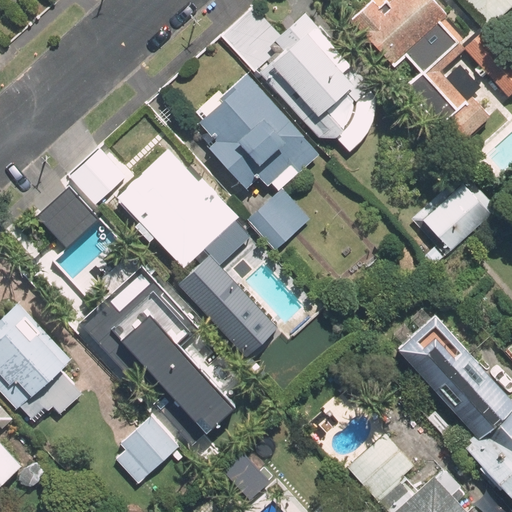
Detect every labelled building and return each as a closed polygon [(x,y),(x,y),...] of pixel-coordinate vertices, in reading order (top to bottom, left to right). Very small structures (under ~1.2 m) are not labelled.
[(371,0),(352,17),(400,70),(415,57),(408,49),(447,13),(434,0),(371,0)] [(511,2),(511,0),(465,0),(488,25),(511,2)] [(259,69),(256,71),(316,137),(334,138),(346,152),(352,148),(359,141),(365,133),(369,124),(372,114),(373,104),(372,96),(367,90),(370,88),(310,23),(301,13),(279,32),(255,6),(226,32),(259,69)] [(511,92),(511,63),(482,31),(464,48),(508,96),(511,92)] [(318,151),(244,70),(221,92),(216,86),(194,107),(202,117),(198,120),(216,140),(210,146),(246,186),(260,173),(267,182),(272,178),(279,186),(318,151)] [(196,179),(167,148),(118,194),(141,219),(134,225),(147,239),(154,234),(182,264),(237,215),(200,175),(196,179)] [(438,235),(429,244),(441,258),(495,209),(464,176),(420,215),(438,235)] [(282,187),(249,217),(277,248),(310,218),(282,187)] [(64,244),(94,218),(68,188),(38,214),(64,244)] [(246,364),(281,334),(207,251),(170,285),(229,351),(232,349),(246,364)] [(137,262),(90,305),(74,319),(133,386),(151,371),(204,431),(235,405),(181,343),(197,329),(137,262)] [(67,356),(17,300),(0,315),(0,389),(14,405),(17,402),(32,419),(50,403),(57,412),(81,390),(58,364),(67,356)] [(436,315),(400,347),(476,431),(470,437),(473,441),(468,445),(511,493),(511,398),(436,315)] [(0,481),(23,461),(0,434),(0,424),(3,422),(5,424),(12,418),(0,404),(0,481)] [(176,446),(149,416),(119,444),(124,449),(113,459),(136,483),(176,446)] [(412,463),(385,435),(348,468),(375,497),(412,463)] [(479,511),(442,471),(436,477),(433,474),(412,493),(401,480),(380,499),(392,511),(391,511),(479,511)]
